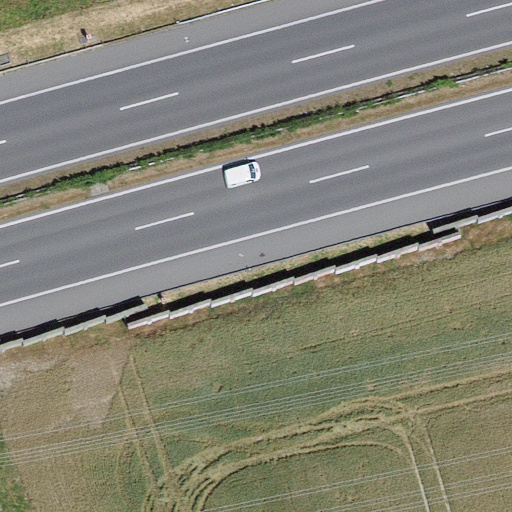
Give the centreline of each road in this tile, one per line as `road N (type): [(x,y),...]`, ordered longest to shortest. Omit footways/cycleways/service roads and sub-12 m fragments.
road 1 (motorway): [(0,270),(511,129)]
road 2 (motorway): [(511,4),(0,143)]
